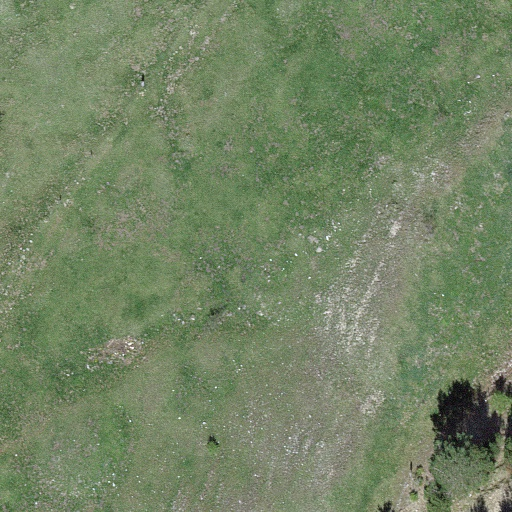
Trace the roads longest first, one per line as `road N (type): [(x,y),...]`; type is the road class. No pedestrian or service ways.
road 1 (track): [(233,0),(0,348)]
road 2 (track): [(511,229),(374,511)]
